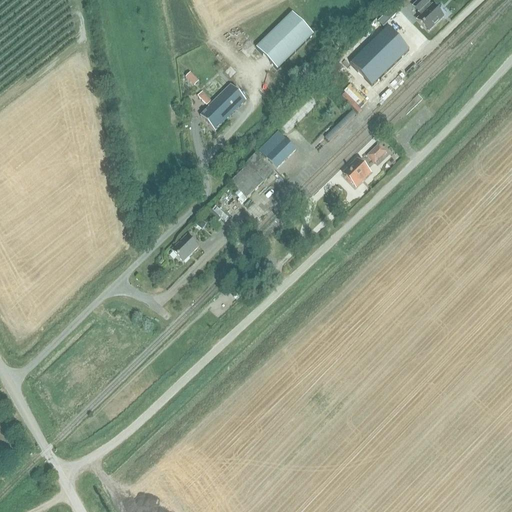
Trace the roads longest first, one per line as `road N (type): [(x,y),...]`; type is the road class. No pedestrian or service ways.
road 1 (unclassified): [(61,476),(122,437),(216,351),(511,60)]
road 2 (unclassified): [(9,386),(202,201),(204,164)]
